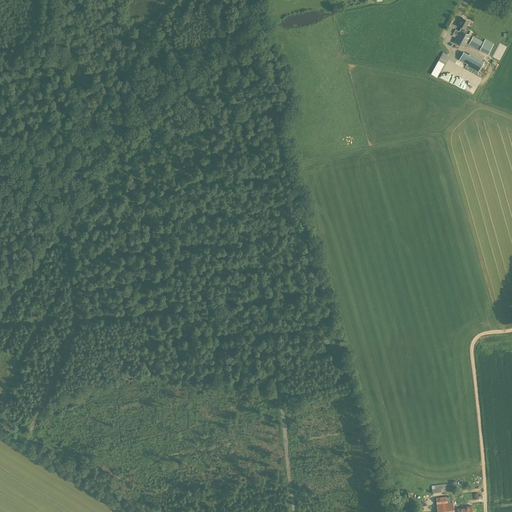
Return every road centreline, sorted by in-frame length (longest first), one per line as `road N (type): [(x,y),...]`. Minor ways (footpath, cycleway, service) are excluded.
road 1 (track): [(24,449),(76,321),(262,293),(293,511)]
road 2 (unclassified): [(484,511),(472,348),(478,336),(511,329)]
road 3 (track): [(87,153),(189,0)]
road 4 (track): [(61,0),(87,153)]
road 5 (unclassified): [(0,433),(125,511)]
